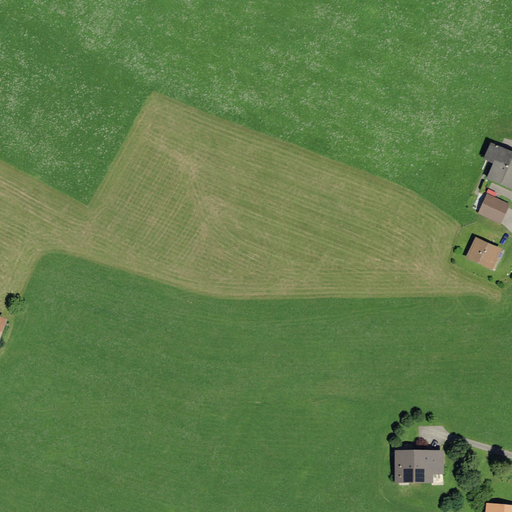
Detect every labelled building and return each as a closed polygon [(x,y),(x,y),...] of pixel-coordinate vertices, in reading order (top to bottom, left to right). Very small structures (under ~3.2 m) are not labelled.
[(511,152),(492,143),(484,159),(493,164),(495,160),(511,167),(511,152)] [(487,177),(511,189),(511,167),(495,160),(487,177)] [(508,206),(488,196),(480,213),(500,222),(508,206)] [(500,250),(476,239),(467,256),(491,267),(500,250)] [(444,452),(398,451),(397,481),(431,481),(432,471),(444,471),(444,452)]
